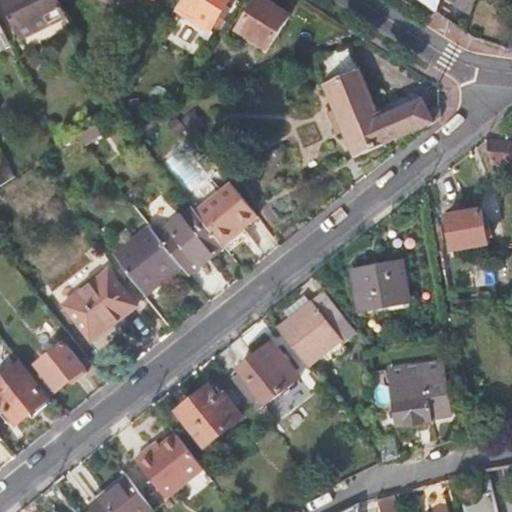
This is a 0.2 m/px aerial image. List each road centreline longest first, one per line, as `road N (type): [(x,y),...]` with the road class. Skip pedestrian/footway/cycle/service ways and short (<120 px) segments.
road 1 (residential): [(0,501),(478,118),(505,75)]
road 2 (residential): [(359,0),(449,58),(505,75)]
